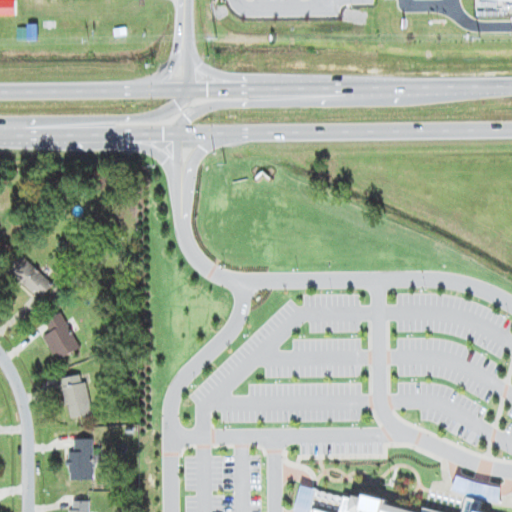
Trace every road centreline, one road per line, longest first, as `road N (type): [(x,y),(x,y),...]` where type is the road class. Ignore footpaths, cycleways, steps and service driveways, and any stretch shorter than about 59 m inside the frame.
road 1 (trunk): [(511,85),(0,92)]
road 2 (trunk): [(0,133),(511,127)]
road 3 (trunk): [(345,87),(213,105),(186,116),(176,131)]
road 4 (trunk): [(27,133),(156,114),(177,105),(187,89)]
road 5 (residential): [(0,349),(24,421),(24,511)]
